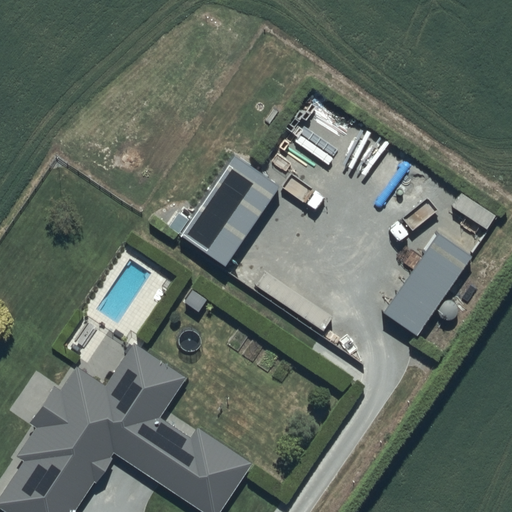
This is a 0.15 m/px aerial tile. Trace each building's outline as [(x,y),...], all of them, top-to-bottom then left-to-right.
[(313,104),(295,130),(331,156),(349,130),(313,104)] [(300,138),(284,158),(315,184),(332,165),(300,138)] [(238,155),(183,236),(229,268),(285,187),(238,155)] [(465,193),(455,209),(491,232),(501,216),(465,193)] [(474,262),(440,237),(384,313),(419,338),(474,262)] [(23,464),(0,498),(0,507),(7,511),(77,511),(100,478),(107,482),(117,467),(114,465),(119,457),(200,511),(223,511),(254,466),(202,431),(196,440),(165,420),(193,377),(139,341),(109,387),(81,368),(66,390),(62,388),(35,428),(40,431),(20,462),(23,464)]
